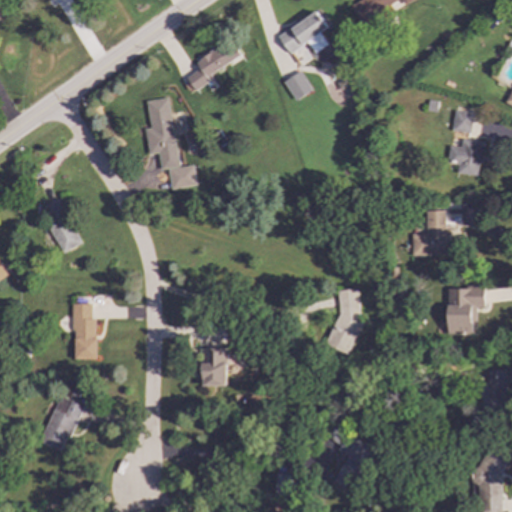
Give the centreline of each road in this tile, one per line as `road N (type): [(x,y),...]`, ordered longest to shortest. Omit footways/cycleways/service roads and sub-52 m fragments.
road 1 (residential): [(56,102),(118,197),(147,263),(143,475)]
road 2 (tertiary): [(198,0),(0,141)]
